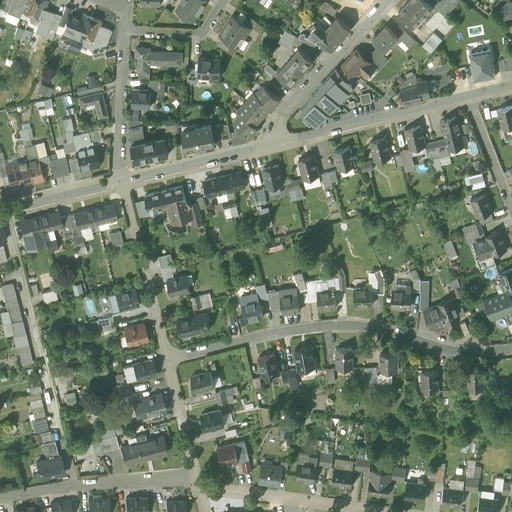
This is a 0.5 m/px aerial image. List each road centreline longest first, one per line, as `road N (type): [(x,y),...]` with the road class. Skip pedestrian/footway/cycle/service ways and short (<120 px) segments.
road 1 (residential): [(167,359),(320,327),(366,327),(458,353),(511,349)]
road 2 (residential): [(0,499),(76,484),(196,478)]
road 3 (residential): [(466,96),(275,142)]
road 4 (residential): [(275,142),(281,112),(388,0)]
road 5 (residential): [(123,182),(167,359)]
road 6 (residential): [(370,511),(199,488)]
road 7 (residential): [(275,142),(123,182)]
road 8 (residential): [(124,32),(115,184)]
road 9 (residential): [(167,359),(196,478)]
road 10 (residential): [(466,96),(511,209)]
